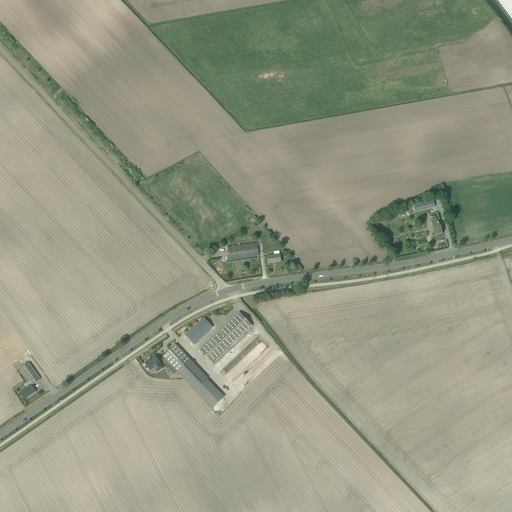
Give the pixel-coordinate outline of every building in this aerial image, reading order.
[(428,201),(413,205),(414,210),(429,206),(428,201)] [(430,217),(434,235),(442,233),(440,226),(435,216),(430,217)] [(229,260),(259,256),(257,244),(227,248),(229,260)] [(280,262),(279,254),(267,256),(268,264),(280,262)] [(212,363),(252,326),(239,312),(200,349),(212,363)] [(204,318),(185,335),(194,344),(212,327),(204,318)] [(207,381),(208,379),(175,345),(163,357),(212,409),(223,398),(207,381)] [(243,383),(275,353),(268,346),(260,355),(254,348),(226,374),(232,380),(236,376),(243,383)] [(154,355),(144,362),(149,370),(154,367),(157,371),(162,368),(160,363),(154,355)] [(21,369),(32,384),(40,379),(30,363),(21,369)] [(24,399),(35,391),(31,385),(20,393),(24,399)]
